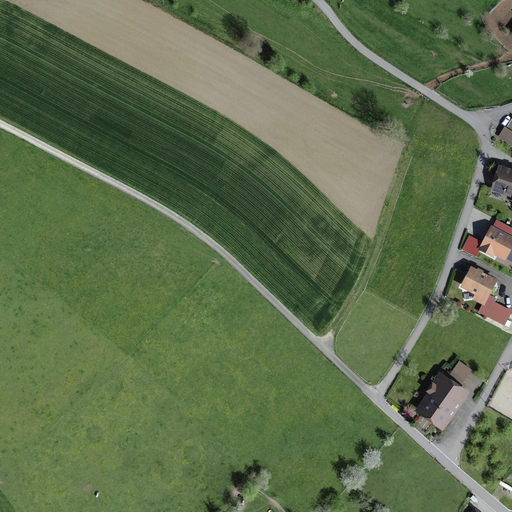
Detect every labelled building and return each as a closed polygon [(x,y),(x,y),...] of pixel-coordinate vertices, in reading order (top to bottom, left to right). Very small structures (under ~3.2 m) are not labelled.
[(511,194),(511,172),(500,169),(498,174),(491,172),(487,185),(494,188),(493,189),(511,194)] [(506,255),(511,244),(511,239),(492,229),(481,249),(492,254),(493,252),(498,255),(500,252),(506,255)] [(463,286),(485,298),(494,281),(472,269),(463,286)] [(486,315),(504,325),(510,314),(492,304),(486,315)] [(471,370),(459,362),(450,374),(462,383),(471,370)] [(439,424),(462,392),(446,380),(447,378),(440,373),(432,384),(439,389),(422,412),(439,424)]
